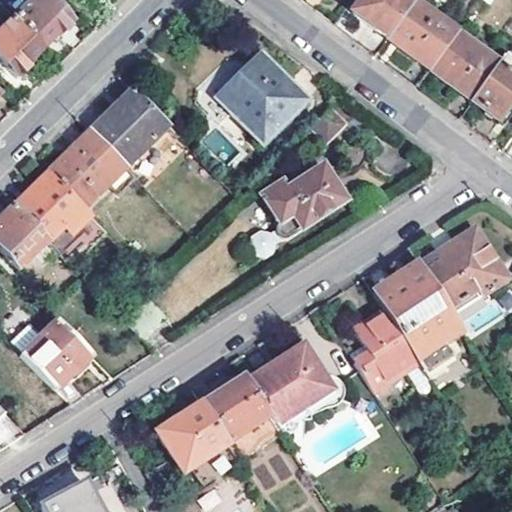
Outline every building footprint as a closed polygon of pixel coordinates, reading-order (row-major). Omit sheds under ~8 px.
[(38,0),(29,0),(10,19),(40,49),(53,37),(54,38),(70,24),(47,1),(43,5),(38,0)] [(386,38),(409,5),(401,0),(358,0),(350,11),(386,38)] [(454,30),(413,0),(412,0),(409,5),(386,38),(426,68),(454,30)] [(26,62),(40,49),(10,19),(0,28),(0,62),(14,78),(29,64),(26,62)] [(498,62),(454,30),(426,68),(470,101),(498,62)] [(511,56),(505,51),(498,62),(470,101),(498,122),(511,104),(511,56)] [(283,85),(287,80),(260,52),(216,95),(231,110),(263,143),(302,105),(283,85)] [(306,100),(287,80),(283,85),(302,105),(306,100)] [(124,167),(125,168),(166,128),(130,91),(89,131),(124,167)] [(207,103),(203,107),(219,123),(231,110),(216,95),(207,103)] [(328,107),(309,126),(326,143),(345,125),(328,107)] [(166,128),(125,168),(131,174),(172,134),(166,128)] [(46,173),(81,208),(105,185),(124,167),(89,131),(46,173)] [(309,164),(301,169),(306,177),(313,172),(309,164)] [(306,177),(301,169),(262,194),(280,223),(292,215),(302,229),(346,202),(323,166),(313,172),(306,177)] [(124,167),(105,185),(117,197),(135,178),(131,174),(125,168),(124,167)] [(11,207),(45,241),(46,242),(61,228),(68,237),(89,217),(81,208),(46,173),(11,207)] [(0,250),(17,269),(45,241),(11,207),(0,217),(0,250)] [(292,215),(280,223),(289,237),(302,229),(292,215)] [(61,228),(46,242),(59,255),(73,241),(68,237),(61,228)] [(267,228),(249,240),(262,260),(280,249),(267,228)] [(445,248),(420,264),(452,315),(505,280),(473,229),(445,248)] [(375,293),(385,310),(417,361),(444,345),(463,333),(452,315),(420,264),(375,293)] [(133,299),(117,314),(139,336),(158,324),(133,299)] [(367,380),(373,389),(417,361),(385,310),(356,329),(365,344),(350,353),(367,380)] [(11,346),(52,387),(68,371),(73,375),(75,374),(91,358),(56,322),(39,337),(29,328),(11,346)] [(450,354),(444,345),(417,361),(423,371),(450,354)] [(302,348),(250,381),(277,422),(328,389),(321,377),(302,348)] [(52,387),(56,391),(73,375),(68,371),(52,387)] [(277,422),(250,381),(246,375),(203,404),(230,445),(240,461),(256,451),(259,440),(280,426),(277,422)] [(321,377),(328,389),(277,422),(280,426),(283,431),(304,419),(323,412),(330,409),(335,408),(339,405),(342,401),(343,397),(343,393),(343,390),(342,387),(339,384),(336,381),(332,380),(327,378),(321,377)] [(230,445),(203,404),(159,432),(186,473),(194,468),(227,447),(230,445)] [(227,447),(194,468),(205,485),(238,463),(227,447)] [(103,511),(88,482),(42,505),(45,511),(103,511)] [(216,490),(197,498),(203,511),(222,503),(216,490)]
